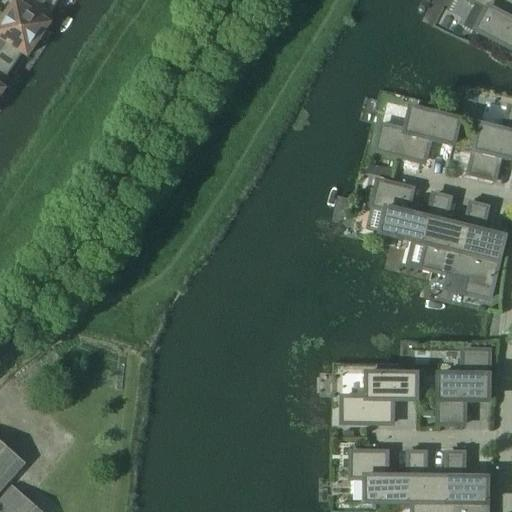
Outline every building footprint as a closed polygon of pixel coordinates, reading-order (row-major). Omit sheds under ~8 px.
[(55,5),(48,0),(32,0),(26,9),(14,1),(3,17),(37,40),(48,24),(44,21),(55,5)] [(511,51),(511,21),(510,21),(511,15),(511,0),(466,0),(486,10),(475,32),(511,51)] [(37,40),(3,17),(0,22),(0,38),(4,42),(0,47),(0,63),(11,71),(22,54),(26,57),(37,40)] [(0,85),(11,71),(0,63),(0,93),(3,90),(0,87),(0,85)] [(458,121),(441,117),(409,109),(404,132),(380,127),(374,152),(423,164),(428,141),(452,146),(458,121)] [(511,161),(511,109),(508,109),(503,132),(479,126),(467,175),(493,181),(498,158),(511,161)] [(428,220),(427,219),(405,214),(411,191),(377,182),(371,206),(385,209),(379,234),(391,237),(422,245),(428,220)] [(465,229),(464,229),(443,223),(449,200),(433,196),(427,219),(428,220),(422,245),(425,246),(420,269),(453,277),(465,229)] [(465,229),(453,277),(466,280),(463,294),(488,301),(503,238),(480,233),(486,209),(470,205),(464,229),(465,229)] [(487,403),(488,353),(462,352),(461,376),(437,376),(437,426),(463,426),(463,402),(487,403)] [(415,376),(398,375),(365,375),(365,399),(341,399),(341,425),(391,425),(391,401),(415,402),(415,376)] [(0,491),(24,464),(0,443),(0,491)] [(408,478),(407,478),(385,478),(385,454),(350,454),(350,480),(364,480),(364,504),(408,504),(408,478)] [(446,511),(447,479),(446,479),(424,479),(424,454),(408,454),(407,478),(408,478),(408,504),(412,504),(411,511),(446,511)] [(447,479),(446,511),(485,511),(486,479),(462,479),(462,455),(446,455),(446,479),(447,479)] [(0,511),(39,511),(11,487),(0,498),(0,511)]
